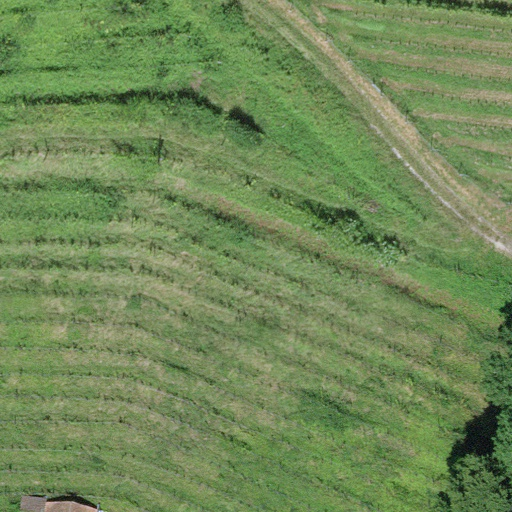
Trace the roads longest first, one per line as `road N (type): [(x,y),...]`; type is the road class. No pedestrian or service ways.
road 1 (track): [(0,141),(194,143),(376,229),(496,239)]
road 2 (track): [(511,251),(419,179),(268,18),(240,0)]
